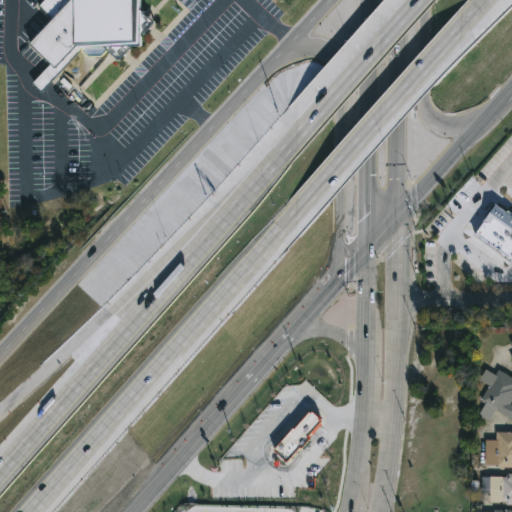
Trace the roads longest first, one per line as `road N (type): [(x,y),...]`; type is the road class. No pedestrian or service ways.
road 1 (secondary): [(329,0),(0,356)]
road 2 (motorway): [(32,511),(325,174)]
road 3 (motorway): [(226,217),(0,477)]
road 4 (secondary): [(134,511),(351,270)]
road 5 (secondary): [(327,297),(339,257),(337,62),(313,47),(278,59)]
road 6 (motorway): [(226,217),(0,413)]
road 7 (tertiary): [(368,0),(368,249)]
road 8 (tertiary): [(403,215),(402,0)]
road 9 (tertiary): [(378,511),(398,297)]
road 10 (secondary): [(423,0),(429,116),(454,125),(488,113)]
road 11 (secondary): [(403,215),(501,99)]
road 12 (motorway): [(320,110),(226,217)]
